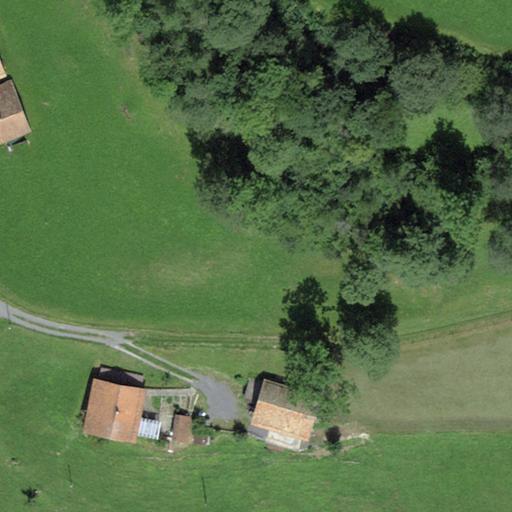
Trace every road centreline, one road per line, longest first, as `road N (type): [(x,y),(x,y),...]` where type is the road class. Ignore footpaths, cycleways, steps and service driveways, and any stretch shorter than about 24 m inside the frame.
road 1 (track): [(511,313),(391,340),(325,344),(59,331),(0,305)]
road 2 (track): [(106,336),(225,394)]
